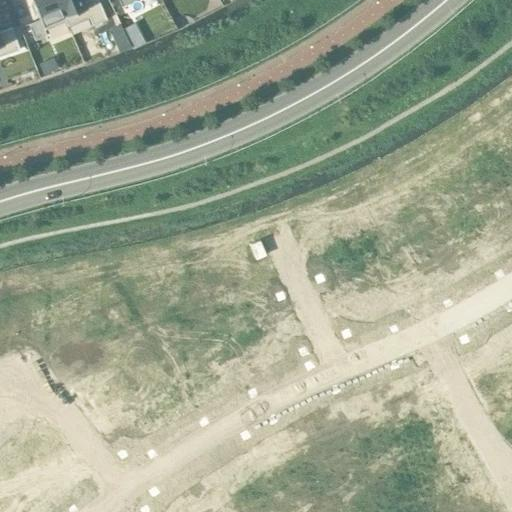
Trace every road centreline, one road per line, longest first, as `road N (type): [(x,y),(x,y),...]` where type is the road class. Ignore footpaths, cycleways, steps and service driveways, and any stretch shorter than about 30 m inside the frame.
road 1 (secondary): [(0,199),(236,129),(386,46),(439,0)]
road 2 (residential): [(119,491),(341,368),(430,333)]
road 3 (residential): [(0,373),(24,366),(119,491)]
road 4 (residential): [(511,479),(430,333)]
